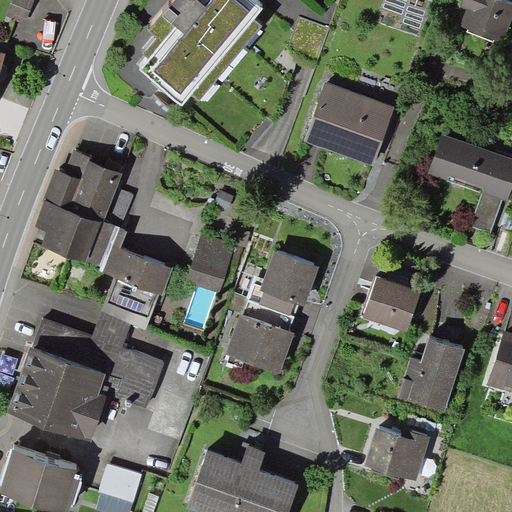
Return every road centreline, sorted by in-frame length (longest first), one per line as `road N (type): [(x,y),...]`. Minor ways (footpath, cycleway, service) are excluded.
road 1 (residential): [(369,223),(66,93)]
road 2 (residential): [(369,223),(323,332),(312,394),(333,511)]
road 3 (secondary): [(66,93),(0,249)]
road 4 (residential): [(511,276),(369,223)]
